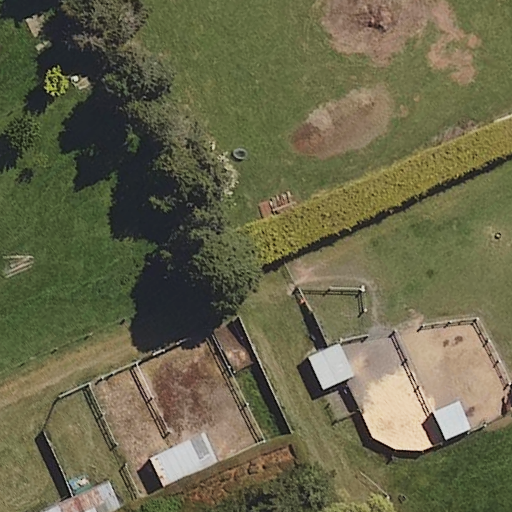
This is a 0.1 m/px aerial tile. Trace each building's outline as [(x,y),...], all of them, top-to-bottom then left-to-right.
[(0,160),(0,192),(10,189),(0,160)] [(511,412),(511,400),(475,321),(349,346),(364,388),(355,391),(371,436),(393,450),(426,452),(511,412)] [(350,369),(336,338),(304,353),(318,384),(350,369)] [(201,425),(145,449),(157,476),(212,452),(201,425)] [(106,476),(37,507),(39,511),(86,511),(117,498),(106,476)]
